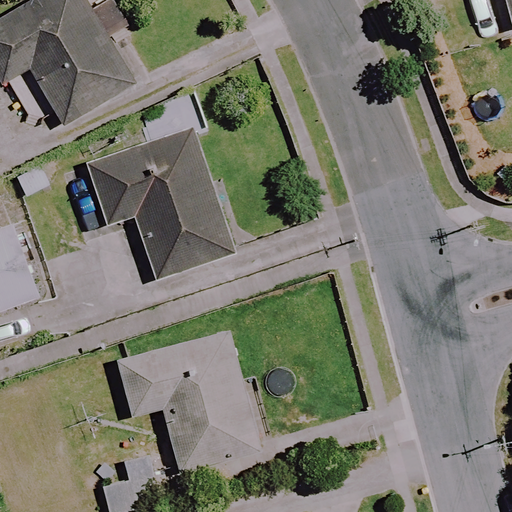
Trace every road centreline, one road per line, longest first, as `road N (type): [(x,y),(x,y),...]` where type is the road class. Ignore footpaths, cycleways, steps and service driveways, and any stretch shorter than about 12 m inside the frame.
road 1 (residential): [(428,316),(372,125),(314,0)]
road 2 (residential): [(480,511),(428,316)]
